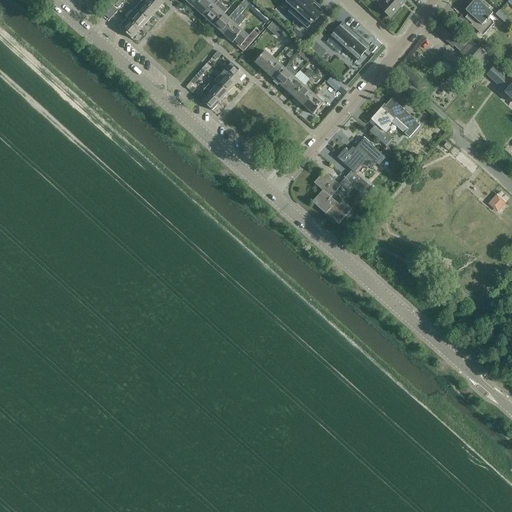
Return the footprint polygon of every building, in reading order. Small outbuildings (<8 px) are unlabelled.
[(124,0),(119,0),(115,5),(119,8),(125,1),(124,0)] [(143,0),(135,9),(148,21),(156,13),(146,4),(143,0)] [(160,0),(149,0),(146,4),(156,13),(164,4),(160,0)] [(184,0),(185,0),(194,9),(201,0),(184,0)] [(208,0),(201,0),(194,9),(204,17),(214,6),(208,0)] [(224,14),(213,26),(223,35),(238,18),(254,0),(245,0),(229,18),(224,14)] [(298,22),(304,27),(308,30),(321,15),(307,2),(308,0),(288,0),(285,5),(300,19),(298,22)] [(406,0),(387,0),(380,9),(390,18),(400,7),(399,6),(403,0),(406,0)] [(466,11),(469,14),(465,18),(484,35),(494,24),(493,23),(494,22),(489,18),(493,14),(489,10),(491,7),(482,0),(466,0),(471,4),(466,10),(466,11)] [(218,1),(214,6),(204,17),(213,26),(224,14),(228,10),(218,1)] [(118,11),(114,7),(105,16),(110,20),(118,11)] [(148,21),(135,9),(127,18),(130,22),(140,30),(148,21)] [(508,19),(499,11),(496,15),(505,23),(508,19)] [(238,18),(223,35),(233,43),(236,40),(242,45),(249,37),(239,27),(243,22),(238,18)] [(130,22),(122,31),(132,39),(140,30),(130,22)] [(357,61),(367,50),(360,44),(364,40),(344,22),(331,37),(357,61)] [(445,23),(437,31),(453,46),(461,37),(445,23)] [(301,42),(305,38),(301,34),(297,38),(301,42)] [(317,38),(316,39),(317,41),(318,43),(319,44),(321,44),(323,43),(325,40),(326,39),(326,37),(324,35),(323,34),(321,34),(319,35),(317,38)] [(293,40),(289,37),(285,42),(289,45),(293,40)] [(218,51),(213,57),(217,60),(222,54),(218,51)] [(471,65),(476,59),(466,51),(462,56),(471,65)] [(256,64),(265,73),(278,58),(277,57),(275,60),(266,52),(256,64)] [(290,52),(287,56),(293,61),(296,58),(290,52)] [(278,58),(265,73),(275,81),(285,69),(280,65),(283,62),(278,58)] [(296,58),(293,61),(298,66),(301,62),(296,58)] [(245,75),(231,63),(223,72),(227,76),(237,85),(245,75)] [(202,69),(206,73),(210,67),(207,64),(202,69)] [(202,69),(197,75),(201,78),(206,73),(202,69)] [(285,69),(275,81),(284,90),(295,78),(285,69)] [(309,70),(306,73),(311,78),(308,81),(309,82),(315,75),(309,70)] [(315,75),(309,82),(312,85),(315,81),(317,83),(320,80),(315,75)] [(227,76),(219,84),(229,93),(237,85),(227,76)] [(295,78),(284,90),(294,98),(305,86),(295,78)] [(336,79),(332,84),(337,88),(341,83),(336,79)] [(186,87),(189,91),(195,85),(191,82),(186,87)] [(219,84),(211,93),(221,102),(229,93),(219,84)] [(305,86),(294,98),(304,107),(314,95),(305,86)] [(201,93),(206,98),(203,102),(212,111),(221,102),(211,93),(206,88),(201,93)] [(314,95),(304,107),(313,116),(324,104),(314,95)] [(370,120),(382,130),(375,137),(386,147),(393,139),(384,132),(393,122),(407,131),(409,129),(409,130),(417,122),(392,99),(383,109),(382,108),(370,120)] [(351,171),(345,179),(355,187),(361,180),(354,173),(369,156),(374,161),(381,154),(364,139),(351,154),(345,149),(337,158),(351,171)] [(231,158),(234,161),(245,152),(235,141),(226,149),(232,157),(231,158)] [(348,194),(355,187),(345,179),(339,185),(334,180),(332,182),(322,174),(314,184),(323,192),(312,203),(326,215),(326,214),(338,225),(352,210),(343,202),(340,206),(331,198),(341,187),(348,194)] [(506,203),(497,195),(490,203),(499,211),(506,203)]
